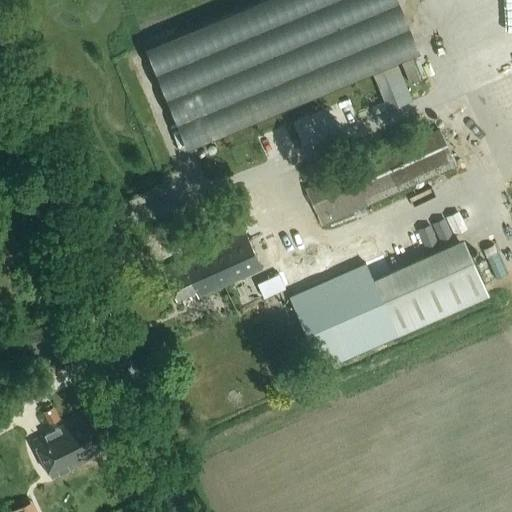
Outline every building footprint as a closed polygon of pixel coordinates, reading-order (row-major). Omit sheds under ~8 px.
[(388,0),(250,0),(148,42),(191,145),(411,54),(388,0)] [(437,131),(305,189),(322,227),(454,168),(437,131)] [(205,237),(200,226),(190,230),(194,241),(205,237)] [(11,232),(0,236),(0,274),(10,270),(7,265),(23,257),(11,232)] [(244,232),(217,245),(234,283),(262,271),(244,232)] [(175,251),(184,248),(180,237),(171,240),(175,251)] [(462,238),(370,278),(384,310),(393,330),(485,289),(462,238)] [(234,283),(217,245),(162,269),(176,301),(196,292),(199,298),(234,283)] [(44,412),(50,424),(58,420),(53,408),(44,412)] [(87,414),(32,442),(51,481),(100,457),(96,449),(102,445),(87,414)]
